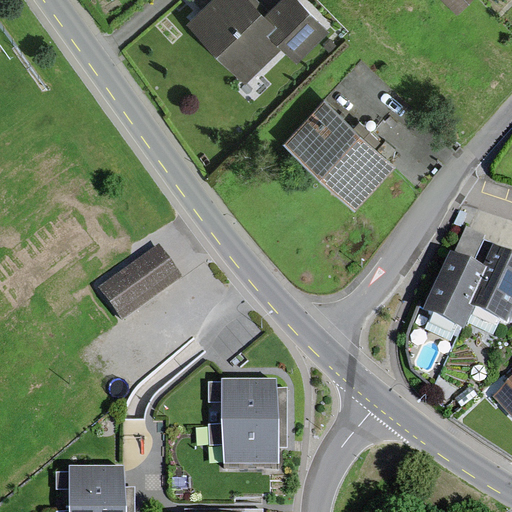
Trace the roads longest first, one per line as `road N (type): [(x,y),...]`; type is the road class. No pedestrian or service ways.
road 1 (tertiary): [(46,0),(212,228),(322,348)]
road 2 (unclassified): [(511,105),(322,348)]
road 3 (tertiary): [(378,399),(511,491)]
road 4 (unclassified): [(315,511),(327,465),(378,399)]
